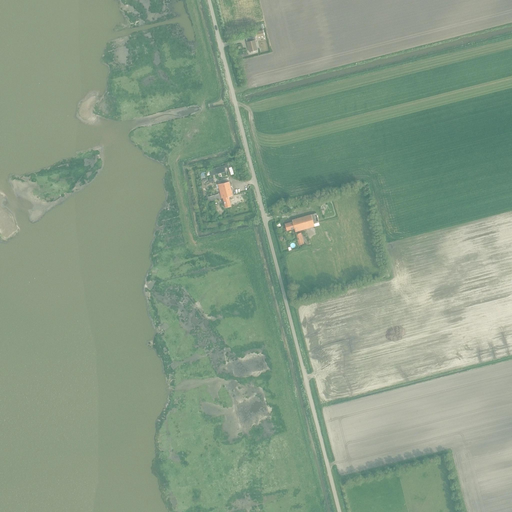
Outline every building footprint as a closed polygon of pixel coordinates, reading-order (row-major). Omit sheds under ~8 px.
[(246,38),(249,52),(257,50),(255,40),(256,40),(255,36),(246,38)] [(209,170),(211,176),(226,172),(224,167),(209,170)] [(229,197),(233,196),(229,181),(216,185),(217,188),(219,188),(220,193),(205,197),(206,200),(208,199),(209,201),(215,199),(215,201),(218,200),(218,199),(222,198),(222,199),(223,198),(226,208),(231,207),(229,197)] [(294,229),(295,233),(315,227),(314,225),(319,223),(316,214),(292,221),(293,222),(285,224),(287,231),(294,229)] [(296,235),(299,246),(304,245),(301,234),(296,235)]
